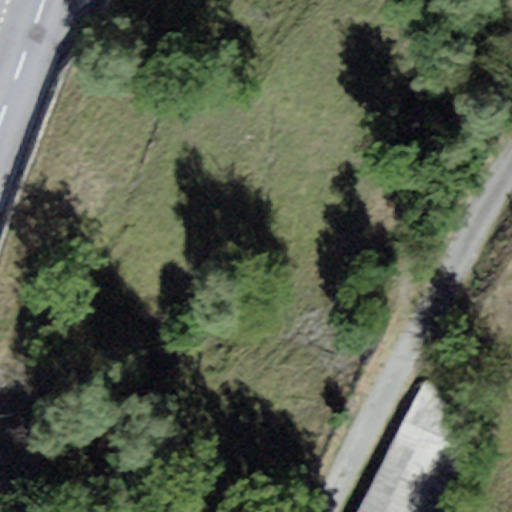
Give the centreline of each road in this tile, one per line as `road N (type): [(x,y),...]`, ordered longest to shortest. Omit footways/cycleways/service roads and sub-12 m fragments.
road 1 (unclassified): [(341,511),(511,199)]
road 2 (tertiary): [(63,0),(0,171)]
